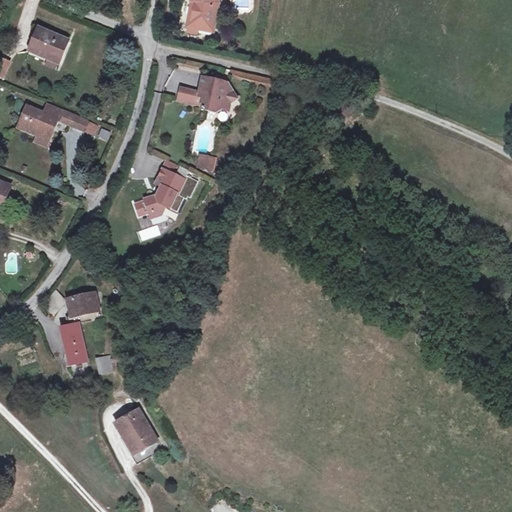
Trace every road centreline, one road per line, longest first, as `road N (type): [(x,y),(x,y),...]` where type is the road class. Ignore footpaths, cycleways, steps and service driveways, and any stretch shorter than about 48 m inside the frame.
road 1 (residential): [(147,38),(164,49),(290,72),(511,151)]
road 2 (residential): [(147,38),(134,122),(74,249),(40,290),(0,317)]
